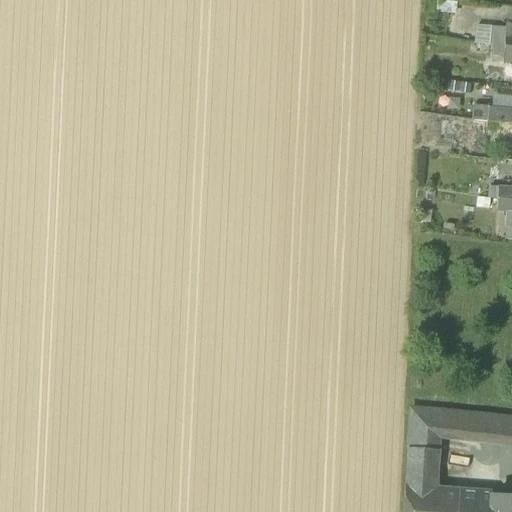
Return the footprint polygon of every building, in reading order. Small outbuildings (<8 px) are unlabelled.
[(456,3),(436,2),(435,15),(455,16),(456,3)] [(492,47),(493,30),(475,28),(474,44),(491,47),(492,47)] [(493,30),(492,47),(503,48),(511,48),(511,34),(506,34),(507,31),(504,31),(493,30)] [(511,48),(503,48),(492,47),(491,47),(491,63),(502,64),(511,64),(511,48)] [(511,98),(492,97),(491,111),(511,113),(511,98)] [(470,122),(486,124),(488,111),(488,108),(472,106),(470,122)] [(488,111),(486,124),(511,125),(511,113),(491,111),(488,111)] [(485,142),(511,143),(511,125),(486,124),(485,142)] [(487,200),(496,201),(497,188),(489,188),(487,200)] [(511,189),(497,188),(496,201),(511,201),(511,189)] [(511,201),(496,201),(495,213),(505,213),(511,213),(511,201)] [(511,213),(505,213),(503,240),(508,241),(509,228),(511,227),(511,213)] [(511,449),(511,419),(410,410),(407,450),(439,452),(440,441),(511,449)] [(407,450),(404,492),(436,495),(439,452),(407,450)] [(489,511),(491,499),(436,495),(404,492),(402,511),(489,511)] [(489,511),(511,511),(511,500),(491,499),(489,511)]
